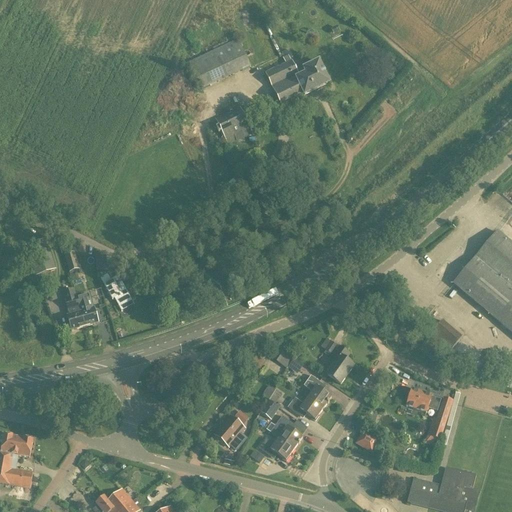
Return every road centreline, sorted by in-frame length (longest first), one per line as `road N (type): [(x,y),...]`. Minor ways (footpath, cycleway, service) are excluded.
road 1 (primary): [(119,362),(192,340),(331,277),(511,121)]
road 2 (residential): [(327,504),(322,463),(387,355),(336,299)]
road 3 (unclassified): [(131,412),(170,403),(194,367),(221,349),(336,299)]
road 4 (unclassified): [(336,299),(511,157)]
road 5 (tertiary): [(327,504),(121,449)]
road 6 (unclassified): [(0,199),(125,261)]
road 7 (primary): [(119,362),(0,382)]
